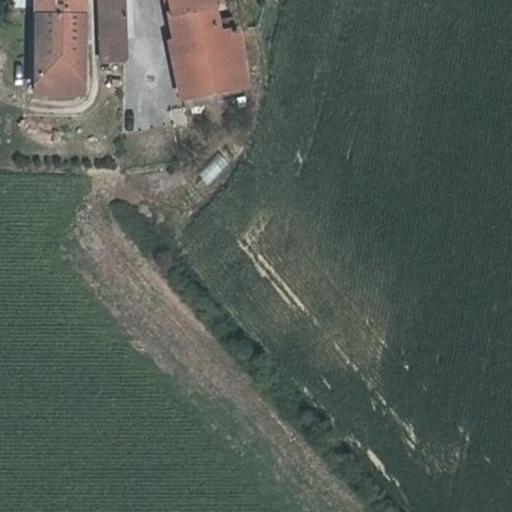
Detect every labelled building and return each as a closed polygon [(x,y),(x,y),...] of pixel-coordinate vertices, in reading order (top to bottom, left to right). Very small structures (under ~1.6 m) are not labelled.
[(88,89),(88,76),(79,76),(79,53),(88,54),(88,0),(37,0),(42,88),(88,89)] [(127,0),(105,0),(105,56),(129,55),(128,7),(127,0)] [(219,87),(221,75),(211,32),(225,28),(218,0),(177,0),(186,36),(175,38),(188,93),(219,87)] [(238,25),(225,28),(211,32),(221,75),(219,87),(251,81),(238,25)] [(209,186),(232,164),(220,152),(197,174),(209,186)]
